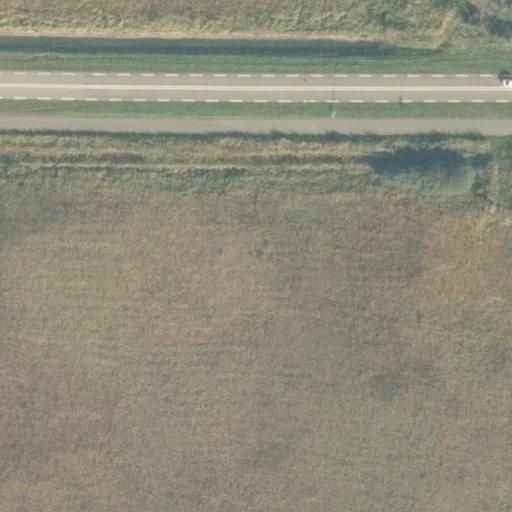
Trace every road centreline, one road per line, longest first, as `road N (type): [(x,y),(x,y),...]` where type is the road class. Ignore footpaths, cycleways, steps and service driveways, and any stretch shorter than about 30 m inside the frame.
road 1 (primary): [(511,86),(0,81)]
road 2 (unclassified): [(0,119),(511,123)]
